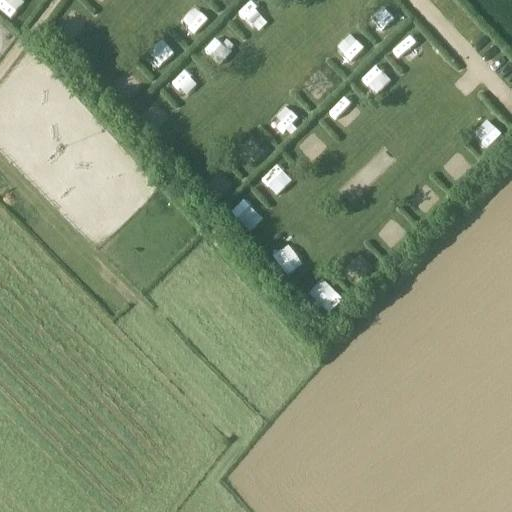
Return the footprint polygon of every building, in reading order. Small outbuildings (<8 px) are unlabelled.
[(0,8),(11,15),(19,0),(3,0),(0,6),(0,8)] [(257,0),(239,10),(249,28),(268,16),(259,0),(257,0)] [(209,13),(198,8),(188,29),(199,35),(209,13)] [(409,34),(395,47),(414,68),(429,55),(409,34)] [(145,59),(159,72),(176,53),(162,41),(145,59)] [(169,84),(189,104),(206,87),(186,67),(169,84)] [(345,98),(329,113),(342,127),(358,112),(345,98)] [(153,103),(140,115),(151,128),(165,116),(153,103)] [(488,149),(501,139),(492,127),(479,138),(488,149)] [(306,164),(325,146),(313,133),(294,150),(306,164)] [(448,164),(461,178),(472,168),(459,155),(448,164)] [(275,172),(264,182),(274,192),(284,182),(275,172)] [(434,185),(416,201),(428,215),(446,199),(434,185)] [(248,203),(234,217),(248,231),(262,217),(248,203)] [(396,220),(384,233),(396,245),(409,232),(396,220)] [(285,271),(300,263),(291,248),(276,256),(285,271)] [(359,257),(344,268),(356,283),(371,272),(359,257)]
